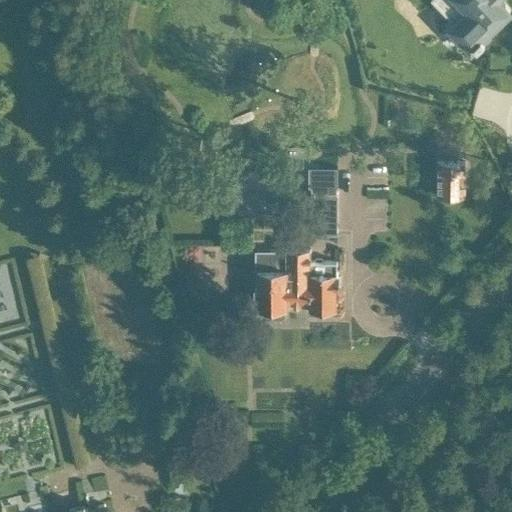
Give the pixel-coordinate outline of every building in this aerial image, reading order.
[(448,0),(441,7),(454,21),(449,26),(469,49),(470,48),(471,49),(477,44),(478,45),(485,38),(484,37),(502,20),(501,18),(510,9),(501,0),(448,0)] [(465,195),(465,162),(438,162),(437,195),(465,195)] [(311,167),(311,228),(337,228),(337,167),(311,167)] [(337,307),(337,260),(311,260),(311,249),(289,249),(289,251),(260,251),(260,269),(257,269),(257,306),(261,306),(261,317),(285,317),(285,306),(288,306),(288,304),(309,304),(309,307),(337,307)] [(107,511),(105,503),(98,504),(99,507),(89,509),(88,507),(86,507),(85,504),(70,508),(71,511),(66,511),(107,511)]
